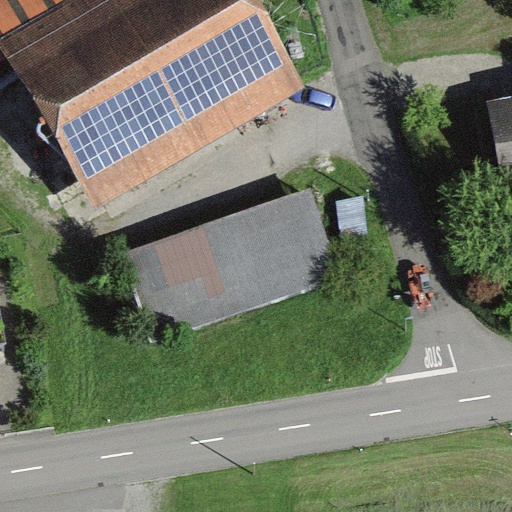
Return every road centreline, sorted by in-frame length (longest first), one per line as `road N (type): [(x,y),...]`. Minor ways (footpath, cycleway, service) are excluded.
road 1 (tertiary): [(462,402),(0,476)]
road 2 (unclassified): [(341,0),(462,402)]
